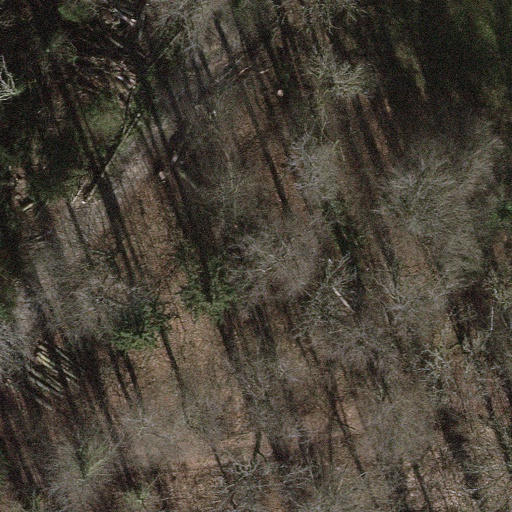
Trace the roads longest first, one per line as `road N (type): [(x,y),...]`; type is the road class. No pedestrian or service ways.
road 1 (track): [(0,499),(446,407),(511,401)]
road 2 (track): [(0,335),(56,274),(232,34)]
road 3 (track): [(76,484),(233,511)]
